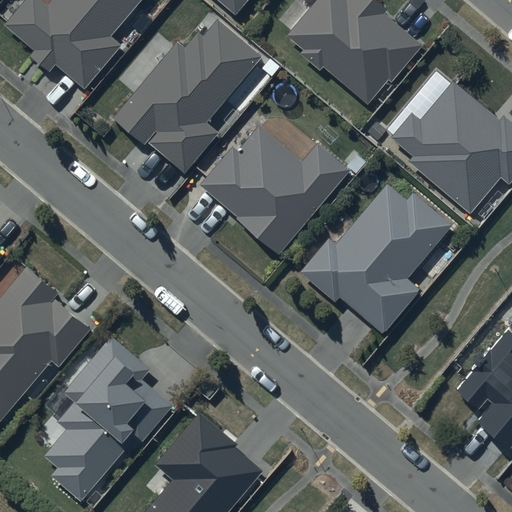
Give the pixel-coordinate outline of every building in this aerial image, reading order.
[(140,0),(52,0),(49,4),(44,0),(24,0),(3,25),(34,51),(30,56),(49,72),(56,65),(85,90),(122,45),(110,35),(140,0)] [(219,0),(236,13),(247,0),(219,0)] [(316,0),(288,34),(304,48),(300,53),(321,71),(324,67),(368,104),(388,79),(391,83),(423,44),(386,13),(390,9),(378,0),(316,0)] [(263,57),(218,19),(203,36),(199,32),(185,48),(177,42),(112,118),(144,145),(147,141),(184,173),(220,132),(207,121),(263,57)] [(499,119),(452,81),(420,119),(412,112),(390,138),(411,155),(408,160),(470,212),(501,175),(510,182),(511,179),(511,122),(503,114),(499,119)] [(301,162),(260,126),(238,152),(232,147),(199,185),(279,253),(350,170),(318,142),(301,162)] [(452,225),(413,192),(407,199),(387,183),(336,244),(328,237),(299,272),(334,302),(340,295),(383,331),(418,290),(406,280),(452,225)] [(60,292),(26,265),(0,296),(0,421),(51,359),(60,367),(91,329),(54,299),(60,292)] [(511,331),(510,329),(455,394),(474,409),(467,417),(511,454),(511,452),(511,331)] [(153,368),(112,333),(61,393),(73,403),(57,421),(67,429),(46,454),(60,466),(52,475),(82,500),(134,439),(140,444),(174,404),(144,379),(153,368)] [(237,444),(199,412),(154,464),(172,479),(144,511),(228,511),(263,470),(235,446),(237,444)]
